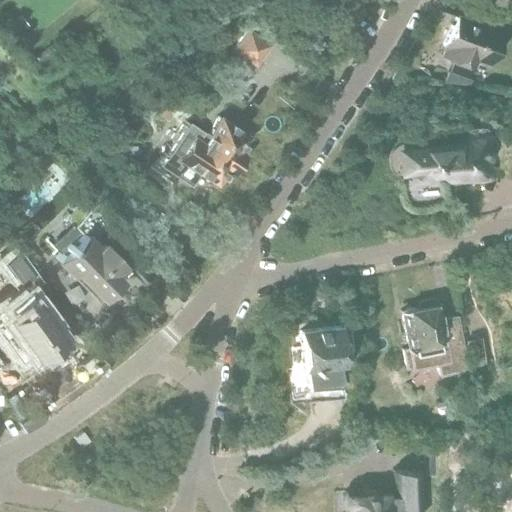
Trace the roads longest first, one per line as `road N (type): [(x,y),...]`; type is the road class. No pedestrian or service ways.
road 1 (residential): [(237,282),(410,0)]
road 2 (residential): [(237,282),(511,225)]
road 3 (residential): [(0,464),(143,361)]
road 4 (residential): [(211,408),(237,282)]
road 5 (residential): [(143,361),(237,282)]
